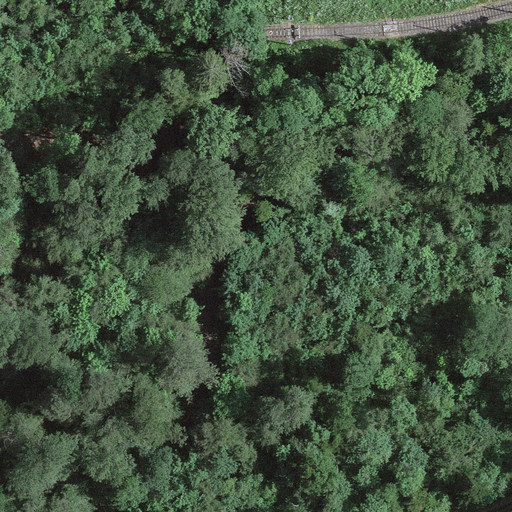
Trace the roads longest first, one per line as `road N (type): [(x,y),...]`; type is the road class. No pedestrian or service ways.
road 1 (track): [(117,511),(167,458),(195,402),(218,265),(263,196),(314,168),(511,113)]
road 2 (track): [(0,239),(86,349)]
